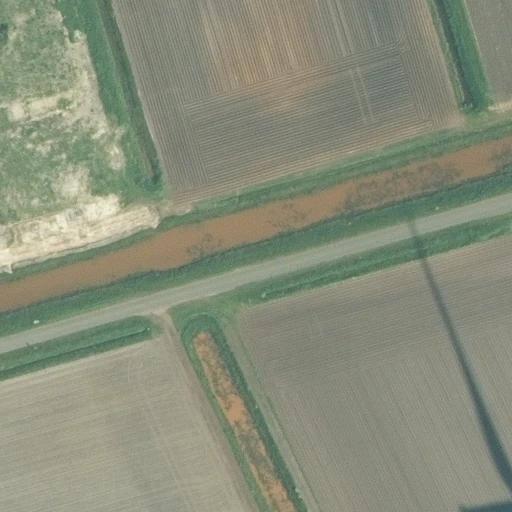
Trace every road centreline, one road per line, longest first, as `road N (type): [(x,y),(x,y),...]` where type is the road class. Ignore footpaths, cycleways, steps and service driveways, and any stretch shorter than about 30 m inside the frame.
road 1 (track): [(0,263),(511,111)]
road 2 (unclassified): [(0,350),(511,203)]
road 3 (track): [(253,511),(156,305)]
